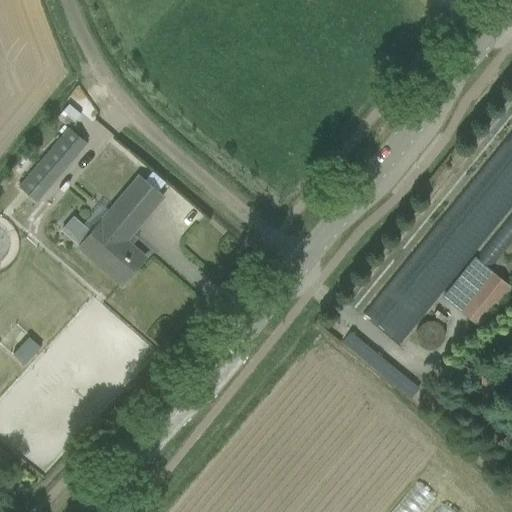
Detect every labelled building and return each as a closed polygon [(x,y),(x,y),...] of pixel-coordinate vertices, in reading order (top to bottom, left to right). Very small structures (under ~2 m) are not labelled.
[(511,105),(414,225),(424,234),(511,126),(511,105)] [(18,186),(37,201),(86,143),(68,128),(18,186)] [(511,130),(362,312),(401,346),(511,208),(511,130)] [(138,176),(126,192),(78,246),(106,271),(122,285),(144,258),(126,242),(162,196),(138,176)] [(41,229),(59,198),(49,191),(31,222),(41,229)] [(511,212),(475,257),(489,268),(511,239),(511,212)] [(472,297),(460,312),(476,325),(488,310),(494,303),(497,305),(511,288),(492,272),(472,297)] [(475,397),(494,400),(499,372),(479,369),(475,397)]
